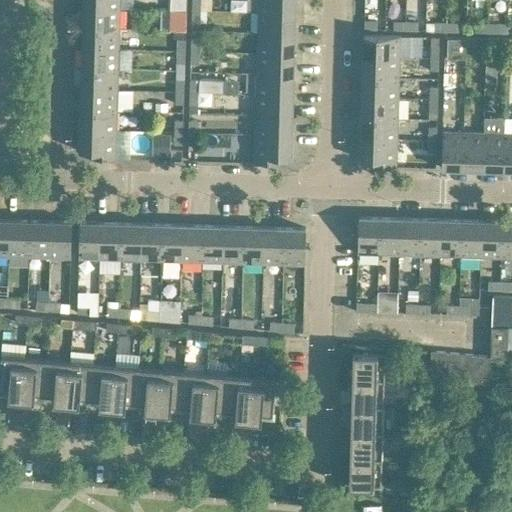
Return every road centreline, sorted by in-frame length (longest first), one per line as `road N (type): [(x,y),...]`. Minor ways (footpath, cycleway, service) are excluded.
road 1 (residential): [(0,444),(313,468),(325,188)]
road 2 (residential): [(325,188),(56,180)]
road 3 (unclassified): [(325,188),(333,0)]
road 4 (residential): [(511,194),(325,188)]
road 5 (unclassified): [(56,180),(62,0)]
